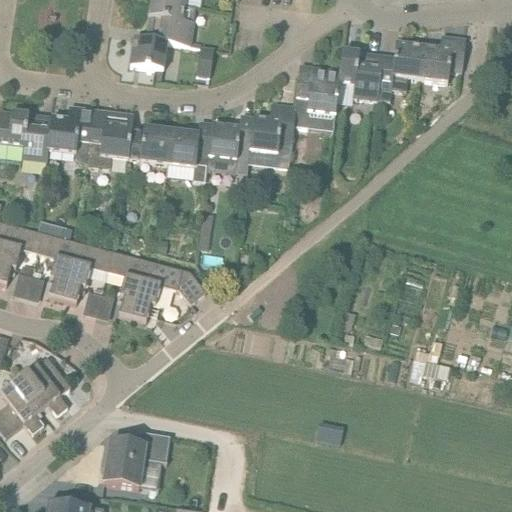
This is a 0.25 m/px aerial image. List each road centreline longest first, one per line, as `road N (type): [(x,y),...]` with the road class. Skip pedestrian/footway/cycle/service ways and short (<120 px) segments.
road 1 (residential): [(130,386),(473,94),(484,10)]
road 2 (residential): [(84,87),(177,100),(218,95),(320,27)]
road 3 (residential): [(0,492),(130,386)]
road 4 (residential): [(0,318),(78,337),(130,386)]
road 5 (residential): [(484,10),(388,18),(355,2)]
